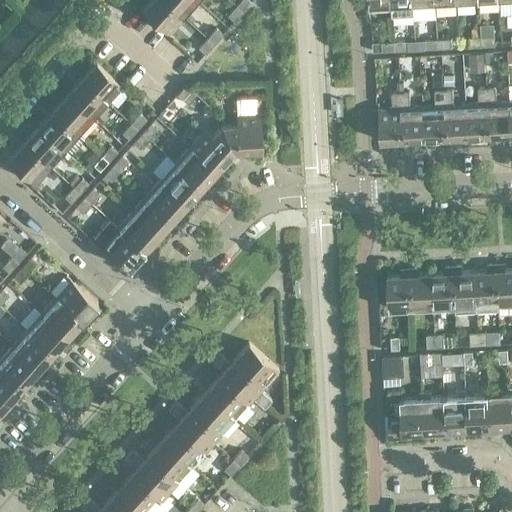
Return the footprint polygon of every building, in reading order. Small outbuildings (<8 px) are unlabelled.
[(184,16),(165,0),(150,0),(142,9),(169,33),(184,16)] [(198,0),(197,0),(165,0),(184,16),(198,0)] [(242,11),(251,1),(250,0),(240,0),(236,5),(242,11)] [(414,5),(413,0),(392,0),(392,6),(393,17),(415,16),(414,5)] [(242,11),(236,5),(227,15),(234,20),(242,11)] [(213,43),(222,33),(216,27),(207,37),(213,43)] [(468,46),(495,45),(494,36),(468,37),(468,46)] [(213,43),(207,37),(198,47),(205,53),(213,43)] [(425,48),(451,47),(450,38),(424,39),(425,48)] [(395,50),(408,49),(407,40),(394,41),(395,50)] [(395,50),(394,41),(381,42),(381,51),(395,50)] [(484,59),(483,51),(471,52),(472,60),(484,59)] [(96,60),(81,77),(108,101),(123,84),(96,60)] [(108,101),(81,77),(66,93),(93,117),(108,101)] [(452,78),(444,79),(444,87),(452,86),(452,78)] [(186,83),(179,90),(188,103),(197,93),(186,83)] [(382,140),(404,139),(401,91),(399,91),(399,83),(396,83),(397,91),(391,91),(392,107),(380,108),(382,140)] [(479,102),(467,103),(469,136),(490,135),(488,86),(478,87),(479,102)] [(496,86),(488,86),(490,135),(511,133),(511,130),(510,101),(497,102),(496,86)] [(452,88),(444,89),(447,137),(469,136),(467,103),(453,103),(452,88)] [(435,105),(424,105),(426,138),(447,137),(444,89),(435,89),(435,105)] [(409,90),(401,91),(404,139),(426,138),(424,105),(410,106),(409,90)] [(93,117),(66,93),(52,109),(79,133),(93,117)] [(258,94),(237,95),(238,109),(258,108),(258,94)] [(79,133),(52,109),(37,125),(64,149),(79,133)] [(137,128),(146,118),(139,112),(131,122),(137,128)] [(236,123),(222,124),(234,150),(261,148),(260,113),(236,114),(236,123)] [(137,128),(131,122),(122,132),(128,138),(137,128)] [(157,128),(151,122),(142,132),(149,138),(157,128)] [(205,129),(190,146),(217,169),(234,150),(222,124),(212,135),(205,129)] [(64,149),(37,125),(23,142),(50,166),(64,149)] [(149,138),(142,132),(133,142),(140,148),(149,138)] [(50,166),(23,142),(8,158),(35,182),(50,166)] [(108,160),(117,150),(111,144),(102,154),(108,160)] [(190,146),(175,162),(202,186),(217,169),(190,146)] [(108,160),(102,154),(93,164),(100,170),(108,160)] [(113,164),(120,170),(128,160),(122,155),(113,164)] [(175,162),(161,178),(188,202),(202,186),(175,162)] [(113,164),(104,174),(111,180),(120,170),(113,164)] [(79,192),(88,182),(82,177),(73,186),(79,192)] [(161,178),(146,194),(173,218),(188,202),(161,178)] [(79,192),(73,186),(64,196),(71,202),(79,192)] [(100,192),(93,187),(84,197),(91,202),(100,192)] [(146,194),(132,210),(159,234),(173,218),(146,194)] [(91,202),(84,197),(75,206),(82,212),(91,202)] [(132,210),(117,226),(144,250),(159,234),(132,210)] [(129,267),(144,250),(117,226),(102,243),(129,267)] [(18,261),(26,252),(20,246),(11,255),(18,261)] [(18,261),(11,255),(2,265),(9,271),(18,261)] [(37,262),(31,256),(22,265),(29,271),(37,262)] [(505,263),(496,264),(498,303),(511,302),(511,268),(505,269),(505,263)] [(498,310),(498,303),(496,264),(487,264),(487,270),(475,270),(477,311),(498,310)] [(29,271),(22,265),(13,275),(20,281),(29,271)] [(477,311),(475,270),(462,271),(462,265),(453,266),(455,305),(455,312),(477,311)] [(444,272),(432,272),(433,306),(455,305),(453,266),(444,266),(444,272)] [(419,267),(410,268),(411,307),(433,306),(432,272),(419,273),(419,267)] [(389,308),(411,307),(410,268),(401,268),(401,274),(387,274),(389,308)] [(71,278),(56,295),(83,319),(97,302),(71,278)] [(0,290),(0,303),(9,294),(2,288),(0,290)] [(56,295),(41,311),(68,335),(83,319),(56,295)] [(41,311),(27,327),(54,351),(68,335),(41,311)] [(27,327),(12,344),(39,368),(54,351),(27,327)] [(478,345),(478,332),(470,333),(470,345),(478,345)] [(478,345),(487,344),(487,332),(478,332),(478,345)] [(435,347),(434,334),(427,335),(427,347),(435,347)] [(435,347),(444,346),(444,334),(434,334),(435,347)] [(391,349),(400,348),(399,336),(391,336),(391,349)] [(248,341),(237,354),(267,381),(278,368),(248,341)] [(12,344),(0,357),(0,361),(25,384),(39,368),(12,344)] [(508,362),(507,350),(499,350),(499,363),(508,362)] [(473,364),(472,351),(464,352),(464,364),(473,364)] [(267,381),(237,354),(229,362),(218,352),(214,356),(267,403),(271,399),(260,389),(267,381)] [(448,367),(462,366),(461,354),(447,355),(448,367)] [(381,356),(382,378),(403,377),(402,355),(381,356)] [(267,403),(214,356),(210,360),(222,371),(215,378),(245,405),(252,397),(264,408),(267,403)] [(0,361),(0,391),(10,400),(25,384),(0,361)] [(245,405),(215,378),(204,390),(234,417),(245,405)] [(508,392),(488,393),(490,432),(499,432),(499,426),(511,425),(509,386),(508,386),(508,392)] [(457,395),(444,395),(446,434),(455,434),(455,428),(468,427),(466,388),(456,389),(457,395)] [(467,388),(466,388),(468,427),(481,427),(481,433),(490,432),(488,393),(467,394),(467,388)] [(223,429),(234,417),(204,390),(193,403),(223,429)] [(431,390),(422,391),(424,430),(437,429),(437,435),(446,434),(444,395),(431,396),(431,390)] [(0,391),(0,411),(10,400),(0,391)] [(400,398),(400,403),(392,403),(393,415),(388,415),(389,438),(412,436),(412,430),(424,430),(422,391),(421,391),(421,397),(400,398)] [(171,405),(213,441),(223,429),(193,403),(187,410),(175,400),(171,405)] [(213,441),(171,405),(167,409),(179,419),(172,427),(202,454),(213,441)] [(202,454),(172,427),(161,439),(191,466),(202,454)] [(191,466),(161,439),(150,451),(180,478),(191,466)] [(238,464),(247,455),(240,448),(232,458),(238,464)] [(180,478),(150,451),(143,459),(132,449),(128,453),(169,490),(180,478)] [(169,490),(128,453),(124,457),(135,468),(128,475),(159,502),(169,490)] [(238,464),(232,458),(223,468),(230,474),(238,464)] [(149,511),(159,502),(128,475),(117,487),(145,511),(149,511)] [(145,511),(117,487),(107,500),(120,511),(145,511)] [(120,511),(107,500),(100,507),(88,497),(84,502),(96,511),(120,511)] [(194,511),(195,511),(204,503),(197,497),(188,507),(194,511)] [(96,511),(84,502),(81,506),(87,511),(96,511)]
